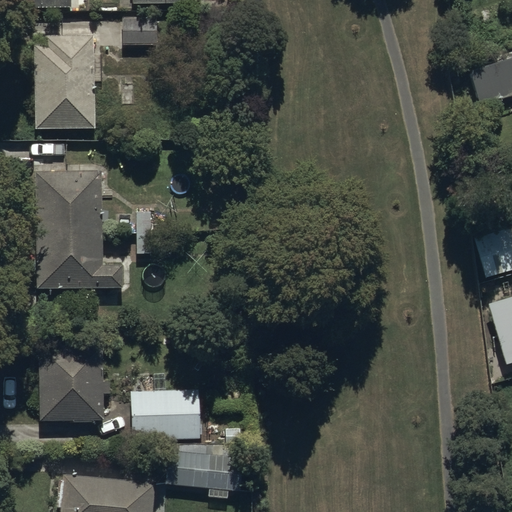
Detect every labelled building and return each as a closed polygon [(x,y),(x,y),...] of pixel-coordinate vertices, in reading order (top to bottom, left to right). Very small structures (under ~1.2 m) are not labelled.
[(23,0),(23,9),(72,9),(71,0),(23,0)] [(157,19),(123,20),(122,47),(158,46),(157,19)] [(97,129),(94,34),(33,36),(36,131),(97,129)] [(511,52),(468,67),(479,106),(511,95),(511,52)] [(103,171),(36,171),(37,290),(125,290),(125,266),(103,266),(103,217),(118,216),(118,200),(103,200),(103,171)] [(511,181),(478,193),(490,224),(511,216),(511,181)] [(151,253),(151,212),(136,212),(137,253),(151,253)] [(511,228),(473,239),(484,280),(511,272),(511,228)] [(511,296),(488,304),(505,365),(511,362),(511,296)] [(55,349),(40,349),(41,422),(74,421),(74,422),(104,422),(103,394),(110,394),(109,382),(104,382),(103,345),(82,345),(82,341),(55,342),(55,349)] [(198,390),(131,392),(132,441),(199,440),(198,390)] [(167,441),(164,485),(210,488),(209,498),(226,499),(226,492),(239,492),(241,458),(236,457),(237,446),(167,441)] [(151,511),(154,483),(62,475),(62,480),(58,480),(56,508),(59,508),(58,511),(151,511)]
